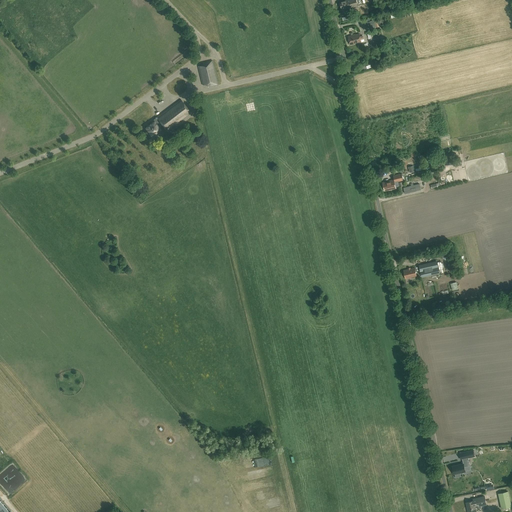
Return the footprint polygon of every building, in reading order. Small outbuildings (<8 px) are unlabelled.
[(352,8),(358,6),(356,0),(345,0),(340,1),(342,10),(346,9),(347,13),(353,11),(352,8)] [(369,29),(376,27),(374,20),(367,22),(369,29)] [(350,45),(362,42),(360,34),(348,36),(350,45)] [(208,87),(218,85),(212,60),(202,63),(202,64),(198,65),(203,85),(207,84),(208,87)] [(153,122),(145,128),(152,137),(160,131),(160,130),(164,127),(167,132),(191,114),(181,101),(157,119),(156,118),(152,121),(153,122)] [(445,165),(455,163),(452,153),(443,155),(445,165)] [(394,180),(383,182),(384,186),(385,191),(396,188),(396,187),(399,186),(398,181),(403,180),(401,174),(393,176),(394,180)] [(405,193),(421,189),(420,184),(403,188),(405,193)] [(419,265),(422,277),(426,276),(440,273),(437,261),(423,265),(419,265)] [(416,274),(415,268),(415,267),(403,270),(405,279),(417,276),(416,274)] [(464,467),(470,466),(468,458),(475,456),(473,450),(459,453),(461,459),(462,459),(463,464),(452,466),(454,474),(456,473),(456,474),(460,474),(459,473),(465,471),(464,467)] [(508,492),(498,494),(502,509),(511,506),(508,492)] [(0,511),(11,511),(12,511),(0,497),(0,511)] [(476,511),(475,507),(487,504),(485,497),(473,499),(473,501),(466,503),(468,511),(476,511)]
